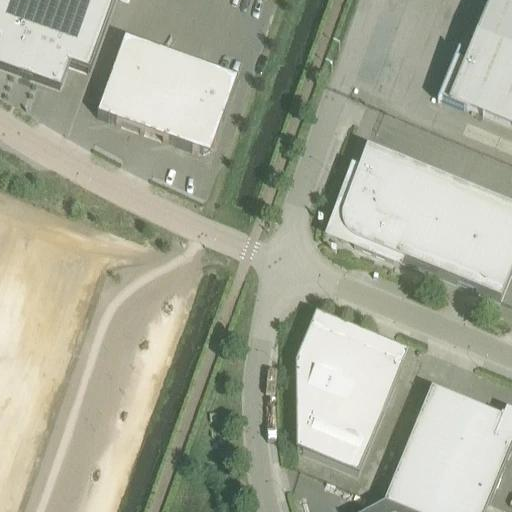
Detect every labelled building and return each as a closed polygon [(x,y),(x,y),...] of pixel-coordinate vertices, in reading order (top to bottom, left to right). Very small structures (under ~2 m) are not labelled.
[(0,0),(0,69),(60,91),(68,69),(90,77),(117,0),(266,0),(267,0),(0,0)] [(511,0),(493,0),(465,68),(456,65),(458,60),(457,59),(438,104),(440,104),(465,113),(467,111),(511,129),(511,0)] [(97,121),(198,157),(199,155),(203,156),(210,153),(212,149),(214,149),(238,84),(125,44),(97,121)] [(395,263),(501,306),(511,277),(511,212),(367,153),(356,181),(353,180),(339,216),(343,218),(342,222),(342,227),(343,232),(345,236),(348,240),(351,244),(356,246),(354,249),(394,266),(395,263)] [(297,455),(358,480),(396,388),(360,374),(367,356),(311,332),(296,370),(297,455)] [(384,508),(385,509),(392,511),(487,511),(511,453),(511,426),(502,423),(503,421),(502,420),(501,422),(431,394),(384,508)]
